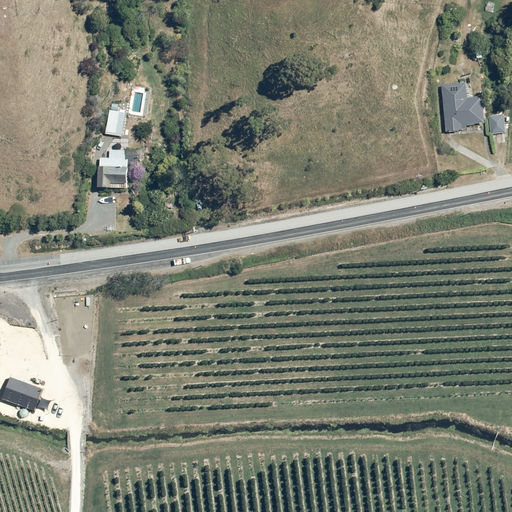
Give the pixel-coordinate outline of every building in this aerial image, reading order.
[(468,98),(466,82),(441,84),(446,131),(468,129),(467,126),(486,124),(484,96),(468,98)] [(125,112),(109,110),(106,134),(123,136),(125,112)] [(504,112),(488,115),(490,134),(507,132),(504,112)] [(131,177),(131,166),(138,166),(138,154),(127,154),(127,150),(110,150),(110,158),(101,158),(100,189),(115,189),(115,177),(131,177)] [(45,390),(12,377),(4,400),(37,412),(45,390)]
